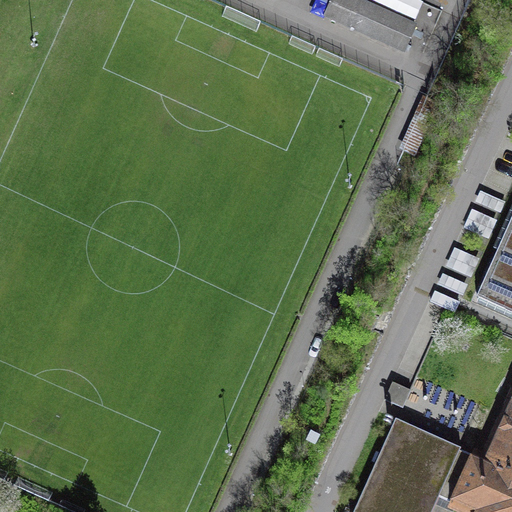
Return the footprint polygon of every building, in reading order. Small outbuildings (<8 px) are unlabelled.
[(354,0),(333,0),(326,16),(404,51),(415,27),(376,10),(354,0)] [(415,125),(403,151),(414,156),(427,128),(424,126),(435,102),(427,98),(415,125)] [(511,193),(490,244),(494,246),(469,302),(511,321),(511,193)] [(511,373),(476,456),(511,471),(511,373)] [(429,511),(438,494),(444,496),(465,451),(459,448),(460,446),(391,417),(348,511),(429,511)] [(511,511),(511,471),(476,456),(465,451),(444,496),(447,497),(444,505),(460,511),(511,511)]
